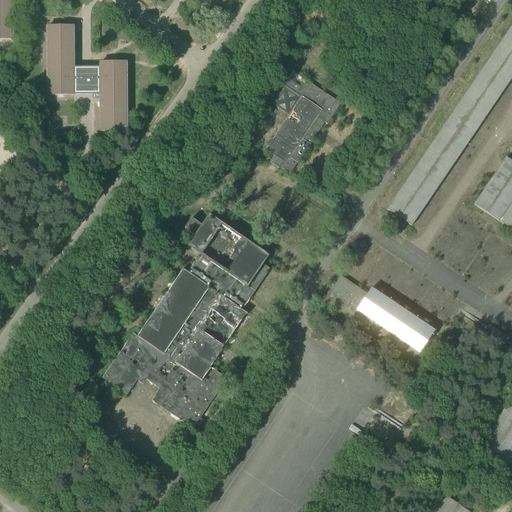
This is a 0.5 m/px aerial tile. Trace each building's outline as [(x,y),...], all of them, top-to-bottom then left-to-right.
[(0,0),(0,39),(12,40),(11,0),(0,0)] [(411,226),(511,78),(511,25),(387,210),(411,226)] [(126,131),(126,63),(100,63),(100,68),(73,68),(73,27),(47,27),(47,95),(73,95),(100,94),(100,131),(126,131)] [(327,124),(340,104),(293,72),(284,86),(301,98),(266,150),(274,156),(269,163),(271,164),(272,163),(289,174),(292,170),(301,176),(305,169),(297,163),(298,164),(310,145),(310,144),(325,123),(327,124)] [(89,145),(89,156),(98,156),(98,145),(89,145)] [(511,161),(506,158),(474,205),(511,230),(511,161)] [(226,379),(222,376),(210,368),(210,367),(246,314),(248,315),(248,314),(241,310),(249,299),(250,299),(270,269),(263,265),(269,256),(268,256),(267,257),(261,253),(261,252),(254,248),(255,248),(254,247),(254,248),(248,244),(248,243),(247,243),(241,239),(242,238),(241,238),(241,239),(235,234),(234,234),(228,230),(228,229),(228,230),(221,225),(222,225),(221,225),(215,221),(215,220),(214,221),(208,216),(209,215),(208,215),(187,246),(188,247),(188,246),(194,250),(194,251),(195,251),(200,255),(196,262),(189,273),(182,269),(183,270),(138,337),(137,336),(136,336),(133,334),(102,377),(127,395),(140,375),(146,380),(149,375),(154,378),(156,374),(165,380),(150,401),(152,401),(192,429),(213,399),(211,398),(215,391),(217,393),(226,379)] [(32,227),(39,231),(44,224),(38,220),(32,227)] [(322,305),(408,363),(406,366),(413,371),(415,368),(416,368),(424,355),(420,352),(422,349),(426,352),(430,345),(426,343),(434,331),(371,288),(367,293),(341,276),(322,305)] [(508,338),(488,325),(482,335),(502,348),(508,338)] [(510,460),(511,456),(511,403),(486,445),(510,460)] [(361,416),(369,422),(375,414),(366,408),(361,416)] [(265,449),(268,442),(253,437),(250,444),(265,449)] [(254,464),(257,457),(246,452),(242,458),(254,464)] [(359,462),(342,489),(352,496),(369,469),(359,462)] [(470,511),(472,510),(447,496),(437,511),(470,511)]
